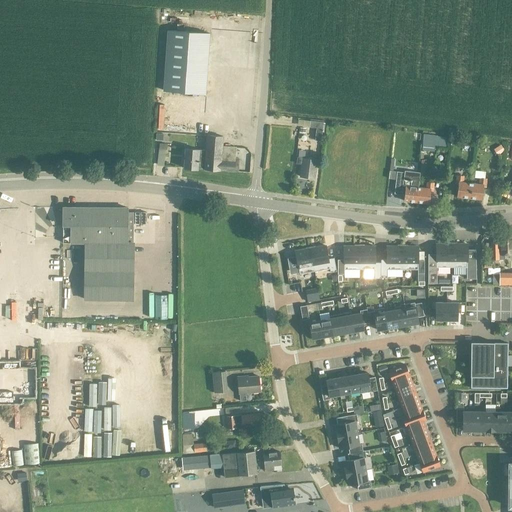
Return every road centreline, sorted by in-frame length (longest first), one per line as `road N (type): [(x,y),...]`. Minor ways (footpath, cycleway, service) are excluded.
road 1 (tertiary): [(256,203),(96,184),(0,186)]
road 2 (tertiary): [(511,218),(403,223),(256,203)]
road 3 (unclassified): [(256,203),(269,0)]
road 4 (residential): [(256,203),(275,365)]
road 5 (residential): [(275,365),(284,411),(337,511)]
road 6 (residential): [(275,365),(410,339)]
road 7 (residential): [(467,490),(348,511)]
